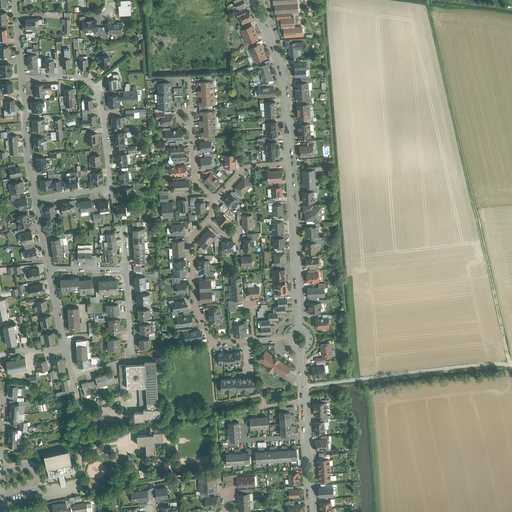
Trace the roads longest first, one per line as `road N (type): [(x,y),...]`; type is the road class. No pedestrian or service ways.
road 1 (track): [(428,0),(509,364)]
road 2 (residential): [(21,77),(93,83),(104,126),(110,188),(36,201)]
road 3 (track): [(511,365),(303,386)]
road 4 (residential): [(289,338),(212,340),(194,304),(190,241),(208,219)]
road 5 (residential): [(253,0),(281,68),(290,163)]
road 6 (residential): [(290,163),(298,328)]
road 7 (residential): [(213,199),(195,180),(188,76)]
road 8 (residential): [(21,77),(36,201)]
